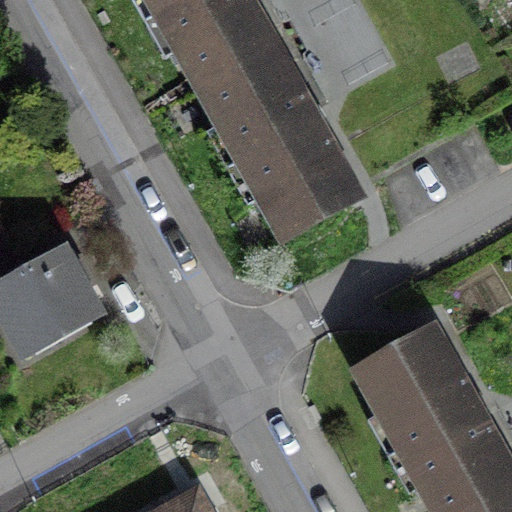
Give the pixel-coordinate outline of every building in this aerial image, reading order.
[(147,0),(198,89),(273,47),(246,0),(147,0)] [(273,47),(198,89),(282,239),(356,197),(273,47)] [(86,274),(70,247),(0,287),(0,313),(22,351),(93,310),(76,280),(86,274)] [(434,511),(459,511),(511,482),(511,475),(432,332),(357,374),(434,511)] [(511,511),(511,482),(459,511),(511,511)] [(192,511),(185,499),(161,511),(192,511)]
